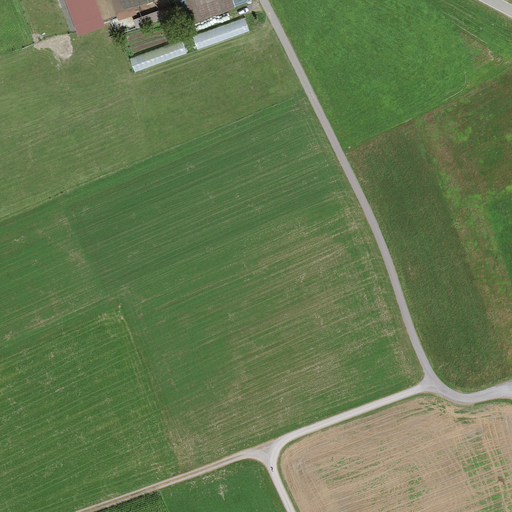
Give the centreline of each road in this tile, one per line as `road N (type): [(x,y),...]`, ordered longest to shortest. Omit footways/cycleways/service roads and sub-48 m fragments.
road 1 (residential): [(266,0),(379,236),(434,383)]
road 2 (track): [(434,383),(264,448),(294,511)]
road 3 (track): [(81,511),(264,448)]
